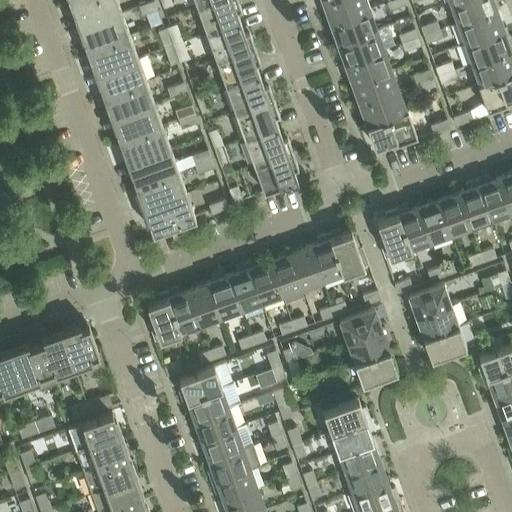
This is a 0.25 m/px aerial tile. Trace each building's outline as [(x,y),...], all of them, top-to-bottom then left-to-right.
[(122,10),(118,0),(79,0),(71,3),(74,12),(73,13),(73,14),(78,26),(122,10)] [(158,7),(155,0),(150,0),(138,4),(141,13),(158,7)] [(241,18),(237,8),(241,6),(239,0),(209,0),(197,4),(207,31),(241,18)] [(370,6),(367,0),(323,0),(330,21),(370,6)] [(406,3),(405,0),(387,0),(386,0),(389,9),(406,3)] [(497,7),(494,0),(451,0),(450,1),(457,21),(497,7)] [(377,27),(370,6),(330,21),(338,41),(377,27)] [(504,27),(497,7),(457,21),(465,41),(504,27)] [(130,33),(122,10),(78,26),(82,38),(82,39),(84,39),(87,48),(130,33)] [(255,43),(249,28),(244,29),(241,18),(207,31),(216,57),(255,43)] [(441,27),(438,18),(421,24),(424,33),(441,27)] [(183,39),(177,22),(168,25),(174,43),(183,39)] [(174,43),(168,25),(158,29),(164,46),(174,43)] [(418,35),(415,26),(398,32),(401,41),(418,35)] [(385,47),(383,44),(377,27),(338,41),(345,61),(385,47)] [(444,35),(441,27),(424,33),(427,41),(444,35)] [(511,47),(504,27),(465,41),(472,61),(511,47)] [(138,55),(130,33),(87,48),(90,57),(89,58),(90,59),(94,71),(138,55)] [(421,43),(418,35),(401,41),(404,49),(421,43)] [(189,56),(183,39),(174,43),(180,60),(189,56)] [(180,60),(174,43),(164,46),(171,63),(180,60)] [(260,71),(256,60),(260,59),(255,43),(216,57),(226,83),(260,71)] [(392,67),(385,47),(345,61),(352,82),(392,67)] [(511,70),(511,48),(511,47),(472,61),(479,81),(478,81),(478,82),(511,70)] [(147,78),(138,55),(94,71),(99,84),(100,84),(103,93),(147,78)] [(455,67),(452,59),(435,65),(438,74),(455,67)] [(399,88),(392,67),(352,82),(360,102),(399,88)] [(433,76),(430,67),(413,73),(416,82),(433,76)] [(458,76),(455,67),(438,74),(441,82),(458,76)] [(511,93),(511,70),(478,82),(487,108),(508,100),(506,96),(511,93)] [(274,96),(268,80),(264,82),(260,71),(226,83),(235,110),(274,96)] [(205,91),(198,74),(189,77),(196,94),(205,91)] [(436,84),(433,76),(416,82),(419,90),(436,84)] [(155,100),(147,78),(103,93),(107,103),(106,103),(106,104),(110,116),(155,100)] [(187,89),(184,80),(167,86),(170,95),(187,89)] [(406,107),(399,88),(360,102),(367,122),(408,108),(407,107),(406,107)] [(211,108),(205,91),(196,94),(202,111),(211,108)] [(279,124),(275,113),(279,111),(274,96),(235,110),(245,136),(279,124)] [(163,123),(155,100),(110,116),(114,128),(115,130),(116,129),(120,139),(163,123)] [(195,111),(192,102),(175,108),(178,117),(195,111)] [(417,133),(408,108),(367,122),(374,143),(395,136),(396,140),(417,133)] [(473,117),(470,108),(453,114),(456,123),(473,117)] [(199,121),(195,111),(178,117),(182,127),(199,121)] [(451,125),(447,116),(430,122),(434,131),(451,125)] [(171,146),(163,123),(120,139),(123,148),(122,148),(122,150),(127,162),(171,146)] [(293,149),(287,133),(282,135),(279,124),(245,136),(254,162),(293,149)] [(217,127),(208,130),(215,147),(224,144),(217,127)] [(230,161),(224,144),(215,147),(221,164),(230,161)] [(179,168),(171,146),(127,162),(131,175),(133,174),(136,184),(179,168)] [(212,156),(208,147),(191,153),(195,163),(212,156)] [(298,177),(294,166),(298,164),(293,149),(254,162),(264,189),(298,177)] [(215,166),(212,156),(195,163),(198,172),(215,166)] [(187,191),(179,168),(136,184),(139,193),(138,193),(138,195),(143,207),(187,191)] [(511,170),(499,175),(511,209),(511,170)] [(511,209),(499,175),(491,178),(489,173),(478,177),(492,217),(511,209)] [(492,217),(478,177),(466,182),(468,186),(459,189),(471,224),(492,217)] [(244,200),(238,183),(229,186),(235,203),(244,200)] [(471,224),(459,189),(439,197),(451,232),(471,224)] [(196,214),(187,191),(143,207),(147,219),(147,220),(149,219),(153,229),(196,214)] [(229,205),(226,196),(209,202),(212,211),(229,205)] [(451,232),(439,197),(418,204),(431,239),(451,232)] [(431,239),(418,204),(410,207),(408,203),(396,207),(410,246),(431,239)] [(410,246),(396,207),(385,211),(386,215),(377,219),(383,236),(379,238),(385,255),(410,246)] [(368,261),(362,244),(358,245),(351,228),(342,231),(340,227),(329,231),(343,271),(368,261)] [(343,271),(329,231),(317,235),(319,240),(310,243),(323,278),(343,271)] [(323,278),(310,243),(290,250),(302,285),(323,278)] [(497,255),(493,246),(481,250),(484,260),(497,255)] [(302,285),(290,250),(269,257),(282,292),(302,285)] [(484,260),(481,250),(468,254),(472,264),(484,260)] [(282,292),(269,257),(261,261),(259,256),(247,260),(262,300),(282,292)] [(262,300),(247,260),(236,264),(237,269),(229,272),(241,307),(262,300)] [(456,270),(452,260),(440,265),(444,274),(456,270)] [(444,274),(440,265),(427,269),(431,279),(444,274)] [(511,280),(506,268),(497,271),(501,284),(511,280)] [(241,307),(229,272),(208,279),(221,314),(241,307)] [(413,285),(410,276),(394,281),(398,291),(413,285)] [(221,314),(208,279),(188,287),(201,322),(221,314)] [(511,294),(511,283),(511,280),(501,284),(506,296),(511,294)] [(451,302),(444,281),(409,293),(416,314),(451,302)] [(201,322),(188,287),(180,290),(178,285),(166,290),(180,329),(201,322)] [(381,297),(378,287),(362,293),(366,302),(381,297)] [(180,329),(166,290),(155,294),(156,298),(147,302),(153,319),(149,321),(155,338),(180,329)] [(348,309),(344,299),(332,304),(335,313),(348,309)] [(458,322),(451,302),(416,314),(423,335),(458,322)] [(335,313),(332,304),(319,308),(323,318),(335,313)] [(382,327),(375,306),(340,318),(347,339),(382,327)] [(307,323),(304,314),(291,318),(295,328),(307,323)] [(295,328),(291,318),(279,323),(282,332),(295,328)] [(98,349),(89,323),(81,325),(80,322),(61,328),(74,365),(88,360),(91,369),(105,364),(99,349),(98,349)] [(468,348),(458,322),(423,335),(431,356),(448,349),(450,354),(468,348)] [(390,347),(382,327),(347,339),(355,360),(390,347)] [(74,365),(61,328),(42,335),(43,339),(36,341),(51,383),(63,379),(60,370),(74,365)] [(267,338),(263,328),(251,333),(254,343),(267,338)] [(254,343),(251,333),(238,337),(242,347),(254,343)] [(51,383),(36,341),(29,344),(28,340),(9,347),(22,383),(36,378),(39,388),(51,383)] [(511,364),(511,340),(479,353),(482,362),(477,364),(482,375),(511,364)] [(226,353),(222,343),(210,347),(213,357),(226,353)] [(297,357),(292,345),(283,348),(287,361),(297,357)] [(22,383),(9,347),(0,350),(0,401),(11,398),(8,388),(22,383)] [(213,357),(210,347),(197,352),(201,362),(213,357)] [(397,368),(390,347),(355,360),(364,385),(365,385),(381,379),(379,374),(397,368)] [(282,363),(276,348),(266,351),(272,366),(282,363)] [(302,370),(297,357),(287,361),(292,373),(302,370)] [(183,368),(180,359),(164,364),(168,374),(183,368)] [(222,385),(214,363),(179,376),(182,385),(178,387),(182,399),(222,385)] [(286,375),(282,363),(272,366),(276,379),(286,375)] [(511,387),(511,364),(482,375),(486,387),(490,385),(494,394),(511,387)] [(229,405),(222,385),(182,399),(186,410),(191,409),(194,417),(229,405)] [(287,398),(283,385),(273,389),(277,402),(287,398)] [(511,410),(511,387),(494,394),(501,414),(511,410)] [(112,403),(109,392),(86,400),(91,411),(112,403)] [(370,415),(366,404),(362,405),(358,396),(323,409),(331,430),(370,415)] [(293,413),(287,398),(277,402),(283,417),(293,413)] [(91,411),(86,400),(70,406),(74,417),(91,411)] [(236,425),(229,405),(194,417),(201,438),(236,425)] [(121,431),(116,415),(114,416),(112,410),(68,426),(76,448),(121,431)] [(511,433),(511,410),(501,414),(508,435),(511,433)] [(55,424),(51,413),(34,419),(39,430),(55,424)] [(373,437),(370,429),(374,427),(370,415),(331,430),(338,450),(373,437)] [(39,430),(34,419),(18,424),(22,436),(39,430)] [(282,432),(277,419),(268,423),(272,435),(282,432)] [(244,445),(236,425),(201,438),(209,458),(244,445)] [(302,440),(297,425),(287,428),(292,443),(302,440)] [(128,453),(126,448),(127,447),(121,431),(76,448),(84,469),(128,453)] [(286,444),(282,432),(272,435),(277,448),(286,444)] [(380,458),(373,437),(338,450),(345,470),(380,458)] [(307,452),(302,440),(292,443),(297,456),(307,452)] [(251,466),(244,445),(209,458),(212,467),(207,468),(211,480),(251,466)] [(36,462),(31,447),(20,451),(26,466),(36,462)] [(20,468),(14,453),(4,457),(9,472),(20,468)] [(137,474),(131,458),(130,459),(128,453),(84,469),(92,490),(137,474)] [(388,478),(383,465),(380,458),(345,470),(353,490),(388,478)] [(297,472),(292,460),(282,463),(287,476),(297,472)] [(41,477),(36,462),(26,466),(31,481),(41,477)] [(258,486),(251,466),(211,480),(216,491),(220,490),(223,499),(258,486)] [(25,483),(20,468),(9,472),(15,487),(25,483)] [(317,480),(312,468),(303,471),(307,484),(317,480)] [(301,485),(297,472),(287,476),(291,488),(301,485)] [(143,496),(141,491),(143,490),(137,474),(92,490),(99,511),(143,496)] [(400,497),(395,485),(391,486),(388,478),(353,490),(360,511),(400,497)] [(321,493),(317,480),(307,484),(312,496),(321,493)] [(250,511),(266,506),(258,486),(223,499),(226,507),(222,509),(222,511),(250,511)] [(52,505),(46,490),(36,494),(41,509),(52,505)] [(31,511),(35,511),(30,496),(19,500),(23,511),(31,511)] [(150,511),(147,501),(145,502),(143,496),(99,511),(150,511)] [(400,511),(399,510),(404,508),(400,497),(360,511),(400,511)] [(310,511),(307,500),(297,504),(299,511),(310,511)]
